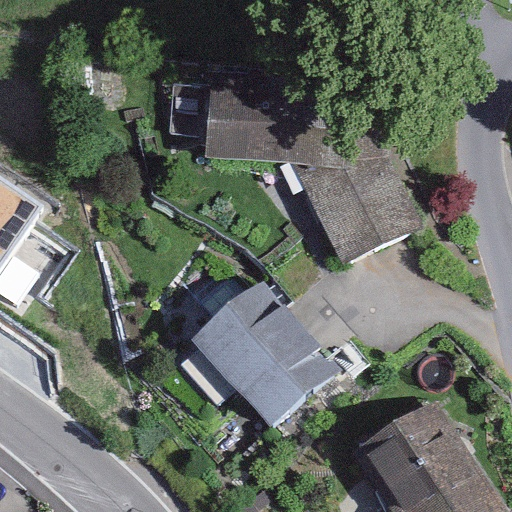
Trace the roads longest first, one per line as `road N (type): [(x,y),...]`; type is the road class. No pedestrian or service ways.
road 1 (residential): [(511,243),(491,154),(489,87),(511,61)]
road 2 (tertiary): [(0,408),(119,511)]
